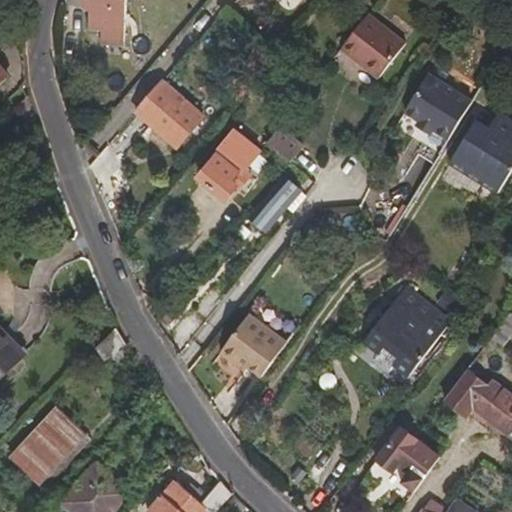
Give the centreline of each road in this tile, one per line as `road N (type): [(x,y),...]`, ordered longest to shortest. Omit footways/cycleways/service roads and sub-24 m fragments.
road 1 (residential): [(170,379),(104,276),(49,138),(33,18),(39,0)]
road 2 (residential): [(170,379),(334,176)]
road 3 (residential): [(283,511),(214,447),(170,379)]
